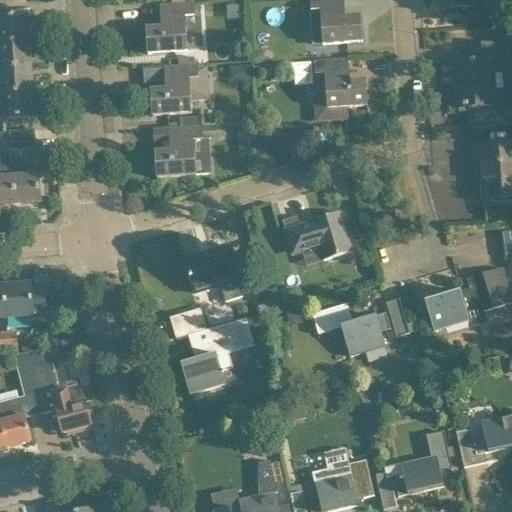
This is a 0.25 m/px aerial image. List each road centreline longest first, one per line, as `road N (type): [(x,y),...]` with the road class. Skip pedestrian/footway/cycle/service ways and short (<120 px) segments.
road 1 (residential): [(95,239),(391,143),(411,117),(401,0)]
road 2 (unclassified): [(95,239),(77,0)]
road 3 (unclassified): [(145,454),(95,239)]
road 4 (residential): [(0,493),(145,454)]
